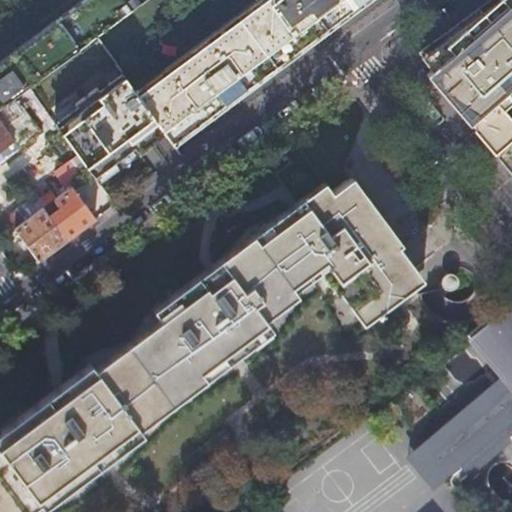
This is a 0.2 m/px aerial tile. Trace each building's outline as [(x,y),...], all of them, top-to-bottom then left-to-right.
[(0,106),(95,36),(143,0),(82,0),(0,61),(0,106)] [(176,146),(372,0),(260,0),(137,93),(176,146)] [(511,0),(487,0),(418,52),(431,69),(425,73),(469,125),(472,122),(492,146),(490,149),(494,154),(511,138),(511,119),(508,126),(494,111),(501,106),(511,95),(511,94),(506,87),(511,81),(511,0)] [(508,126),(511,119),(511,118),(501,106),(494,111),(508,126)] [(0,150),(13,141),(0,122),(0,150)] [(511,138),(494,154),(511,175),(511,138)] [(54,147),(28,162),(39,181),(65,166),(54,147)] [(0,511),(17,511),(33,500),(38,506),(137,431),(135,428),(267,329),(259,319),(294,294),(292,291),(318,272),(335,294),(339,291),(363,324),(416,284),(391,252),(395,248),(344,181),(329,193),(323,185),(152,312),(160,321),(93,370),(90,366),(0,433),(0,511)] [(67,239),(95,218),(71,186),(43,207),(49,216),(67,239)] [(0,221),(0,239),(14,228),(32,216),(23,204),(0,221)] [(63,242),(67,239),(49,216),(38,224),(32,216),(14,228),(38,260),(63,242)] [(468,473),(511,436),(511,303),(469,334),(488,356),(491,354),(506,372),(503,374),(505,376),(411,456),(437,487),(462,466),(468,473)]
